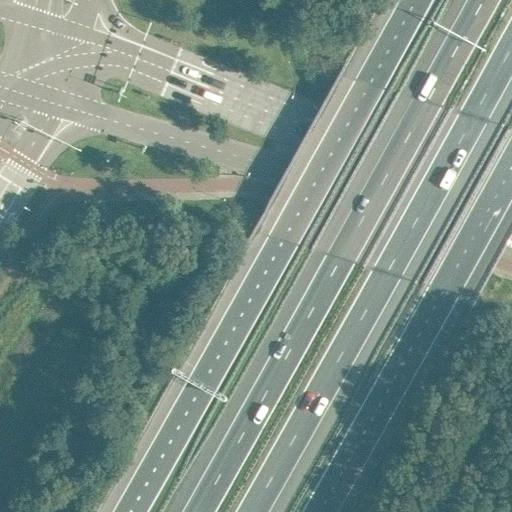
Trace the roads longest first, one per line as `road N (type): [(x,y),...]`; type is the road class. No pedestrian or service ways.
road 1 (motorway): [(479,0),(194,511)]
road 2 (motorway): [(419,6),(131,511)]
road 3 (motorway): [(248,511),(511,45)]
road 4 (secondary): [(57,106),(511,240)]
road 5 (secondary): [(511,187),(80,40)]
road 6 (motorway): [(310,511),(511,164)]
